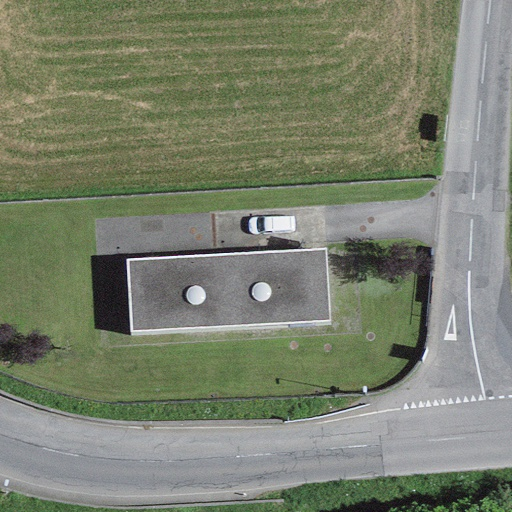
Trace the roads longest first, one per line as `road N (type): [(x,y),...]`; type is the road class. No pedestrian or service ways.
road 1 (tertiary): [(0,433),(78,455),(139,460),(476,437)]
road 2 (residential): [(495,0),(466,316),(476,437)]
